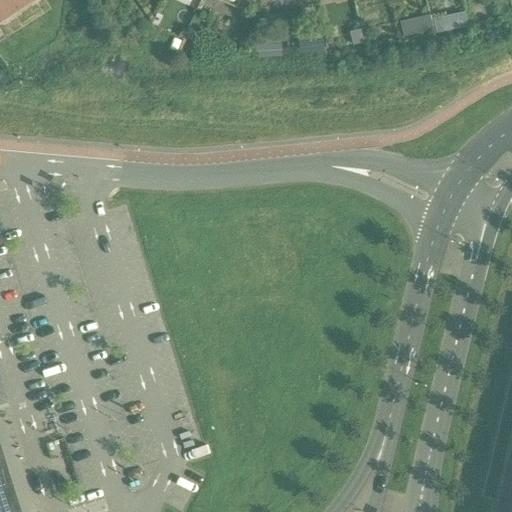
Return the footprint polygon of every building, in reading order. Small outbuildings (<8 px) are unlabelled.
[(0,0),(0,23),(35,0),(0,0)] [(217,0),(238,9),(241,0),(217,0)] [(435,30),(433,14),(402,18),(404,34),(435,30)] [(450,29),(447,17),(435,20),(438,32),(450,29)] [(355,33),(352,38),(353,45),(363,42),(361,32),(355,33)] [(300,50),(324,47),(322,33),(298,36),(300,50)] [(256,53),(282,52),(282,39),(255,41),(256,53)] [(66,437),(51,442),(56,456),(70,452),(66,437)] [(0,511),(21,511),(0,444),(0,511)]
